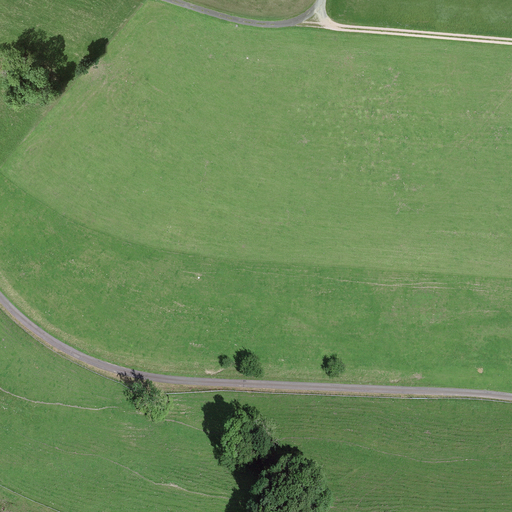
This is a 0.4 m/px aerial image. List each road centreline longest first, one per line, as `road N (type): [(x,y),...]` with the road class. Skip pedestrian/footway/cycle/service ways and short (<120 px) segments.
road 1 (unclassified): [(0,298),(52,342),(137,375),(511,398)]
road 2 (track): [(511,41),(289,24)]
road 3 (track): [(289,24),(242,22),(167,0)]
